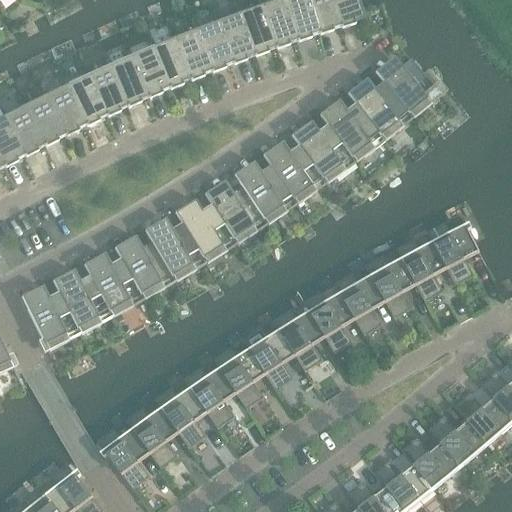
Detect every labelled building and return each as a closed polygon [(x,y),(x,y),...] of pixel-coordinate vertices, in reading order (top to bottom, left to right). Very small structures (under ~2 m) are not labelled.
[(320,36),(313,15),(308,0),(290,0),(285,2),(291,22),(299,43),(320,36)] [(342,30),(335,8),(332,0),(308,0),(313,15),(320,36),(342,30)] [(363,23),(356,0),(332,0),(335,8),(342,30),(363,23)] [(299,43),(291,22),(285,2),(262,10),(270,30),(277,51),(299,43)] [(277,51),(270,30),(262,10),(240,17),(248,37),(255,59),(277,51)] [(255,59),(248,37),(240,17),(219,25),(226,46),(234,67),(246,62),(255,59)] [(234,67),(226,46),(219,25),(197,34),(205,54),(213,75),(234,67)] [(213,75),(205,54),(197,34),(175,42),(183,62),(191,83),(203,78),(213,75)] [(191,83),(183,62),(175,42),(153,51),(162,71),(170,91),(191,83)] [(170,91),(162,71),(153,51),(132,60),(140,80),(149,100),(161,95),(170,91)] [(149,100),(140,80),(132,60),(110,70),(118,89),(127,110),(149,100)] [(437,94),(419,73),(421,71),(414,63),(413,65),(410,62),(401,70),(393,60),(374,75),(382,85),(383,84),(412,122),(430,108),(446,94),(442,90),(437,94)] [(127,110),(118,89),(110,70),(88,79),(97,99),(106,119),(127,110)] [(106,119),(97,99),(88,79),(67,89),(76,108),(86,129),(106,119)] [(412,122),(383,84),(382,85),(373,92),(366,82),(347,97),(354,107),(355,106),(384,145),(412,122)] [(86,129),(76,108),(67,89),(46,99),(55,119),(65,139),(86,129)] [(65,139),(55,119),(46,99),(25,110),(34,129),(45,149),(58,142),(65,139)] [(384,145),(355,106),(354,107),(345,114),(338,104),(319,118),(326,128),(327,127),(355,166),(374,152),(384,145)] [(45,149),(34,129),(25,110),(4,121),(14,139),(24,159),(45,149)] [(24,159),(14,139),(4,121),(0,122),(0,162),(4,170),(24,159)] [(327,127),(326,128),(317,135),(310,125),(291,139),(298,149),(299,148),(326,187),(355,166),(327,127)] [(299,148),(298,149),(289,155),(282,145),(262,159),(269,169),(270,168),(297,208),(316,195),(326,187),(299,148)] [(297,208),(270,168),(269,169),(260,175),(253,165),(233,178),(240,189),(241,188),(267,228),(276,222),(297,208)] [(241,188),(240,189),(231,195),(224,185),(204,197),(210,208),(211,207),(237,248),(256,236),(267,228),(241,188)] [(237,248),(211,207),(210,208),(201,214),(195,203),(174,216),(180,226),(181,226),(206,267),(216,261),(237,248)] [(181,226),(180,226),(171,232),(165,222),(144,234),(150,245),(151,244),(175,286),(195,274),(206,267),(181,226)] [(465,229),(452,236),(446,226),(427,235),(433,246),(447,272),(455,288),(474,279),(466,263),(479,256),(465,229)] [(175,286),(151,244),(150,245),(141,250),(135,239),(114,251),(120,262),(121,261),(144,304),(154,298),(175,286)] [(435,279),(447,272),(433,246),(420,253),(415,242),(396,252),(402,263),(416,289),(425,305),(443,295),(435,279)] [(121,261),(120,262),(110,267),(104,257),(83,268),(89,279),(90,278),(111,321),(132,310),(144,304),(121,261)] [(404,296),(416,289),(402,263),(389,270),(383,259),(365,270),(371,280),(385,306),(394,322),(413,311),(404,296)] [(111,321),(90,278),(89,279),(79,284),(73,273),(52,284),(58,295),(59,295),(79,338),(90,333),(111,321)] [(374,313),(385,306),(371,280),(358,287),(352,277),(334,287),(340,297),(355,323),(364,339),(383,328),(374,313)] [(79,338),(59,295),(58,295),(48,300),(42,289),(21,300),(26,312),(41,343),(37,345),(43,356),(68,344),(79,338)] [(343,330),(355,323),(340,297),(328,305),(322,295),(304,305),(310,315),(325,341),(334,357),(353,346),(343,330)] [(313,348),(325,341),(310,315),(297,323),(291,313),(273,324),(280,334),(295,359),(305,375),(323,364),(313,348)] [(284,367),(295,359),(280,334),(267,342),(261,332),(243,343),(250,353),(266,378),(276,393),(293,382),(284,367)] [(7,359),(0,342),(0,376),(17,369),(11,357),(7,359)] [(254,386),(266,378),(250,353),(238,361),(231,351),(213,363),(220,372),(236,397),(247,412),(264,401),(254,386)] [(225,405),(236,397),(220,372),(208,380),(201,370),(184,382),(191,392),(207,417),(218,432),(235,420),(225,405)] [(511,387),(510,390),(496,374),(481,388),(494,403),(501,411),(511,423),(511,387)] [(196,425),(207,417),(191,392),(179,400),(172,390),(155,403),(162,412),(179,437),(189,452),(207,440),(196,425)] [(511,426),(511,423),(501,411),(494,403),(484,412),(470,397),(455,410),(468,426),(474,434),(487,448),(511,426)] [(168,445),(179,437),(162,412),(150,420),(143,411),(126,423),(133,433),(150,457),(161,472),(178,459),(168,445)] [(487,448),(474,434),(468,426),(457,435),(444,419),(428,433),(441,448),(447,456),(460,471),(487,448)] [(139,465),(150,457),(133,433),(121,442),(114,432),(97,445),(133,493),(150,480),(139,465)] [(460,471),(447,456),(441,448),(430,457),(418,441),(401,454),(414,470),(421,478),(433,493),(460,471)] [(409,511),(433,493),(421,478),(414,470),(403,479),(391,463),(374,476),(387,492),(393,500),(402,511),(409,511)] [(101,511),(87,493),(67,467),(51,480),(54,484),(43,493),(57,511),(101,511)] [(402,511),(393,500),(387,492),(376,500),(364,484),(347,497),(358,511),(402,511)] [(57,511),(43,493),(39,489),(23,502),(30,511),(29,511),(57,511)]
